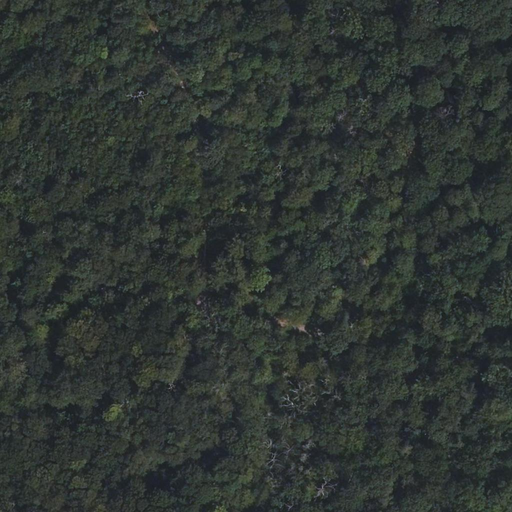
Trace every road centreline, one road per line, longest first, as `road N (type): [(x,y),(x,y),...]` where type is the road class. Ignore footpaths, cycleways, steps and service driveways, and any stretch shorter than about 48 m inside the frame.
road 1 (track): [(0,262),(511,358)]
road 2 (unknown): [(183,511),(176,295),(186,135),(143,0)]
